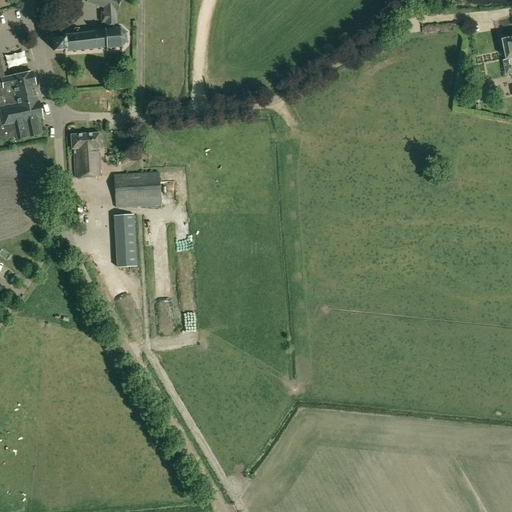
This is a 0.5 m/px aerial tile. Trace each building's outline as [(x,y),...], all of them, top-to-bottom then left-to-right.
[(83,32),(80,32),(80,28),(75,29),(75,33),(72,33),(73,35),(64,36),(64,38),(54,39),(55,52),(65,51),(65,52),(75,51),(75,53),(77,53),(77,51),(83,50),(83,52),(85,52),(85,50),(91,49),(91,51),(93,51),(93,49),(99,48),(99,50),(101,50),(101,48),(105,48),(107,49),(107,52),(109,51),(109,49),(114,49),(114,51),(117,51),(117,49),(121,48),(123,50),(124,49),(123,47),(126,43),(128,44),(129,42),(127,41),(127,35),(129,33),(128,32),(126,33),(122,29),(123,27),(121,26),(120,28),(118,28),(116,11),(118,12),(121,0),(87,0),(87,2),(105,8),(105,13),(102,13),(103,22),(106,22),(106,28),(105,28),(105,29),(104,29),(104,31),(100,32),(99,30),(97,30),(97,32),(91,33),(91,31),(89,31),(89,33),(83,34),(83,32)] [(504,41),(501,44),(501,48),(506,50),(508,60),(510,71),(511,70),(511,38),(504,40),(504,41)] [(0,140),(17,136),(18,139),(43,134),(40,118),(43,117),(39,102),(38,102),(35,85),(36,85),(33,72),(2,78),(0,68),(0,140)] [(472,104),(491,100),(488,87),(469,91),(472,104)] [(74,150),(75,161),(76,178),(101,176),(100,152),(98,152),(98,148),(101,148),(100,133),(72,135),(72,150),(74,150)] [(161,205),(159,173),(114,176),(116,208),(161,205)] [(117,266),(137,265),(134,215),(114,216),(117,266)] [(185,322),(192,322),(192,329),(199,329),(198,294),(184,294),(185,322)] [(138,346),(146,345),(145,327),(137,328),(138,346)]
